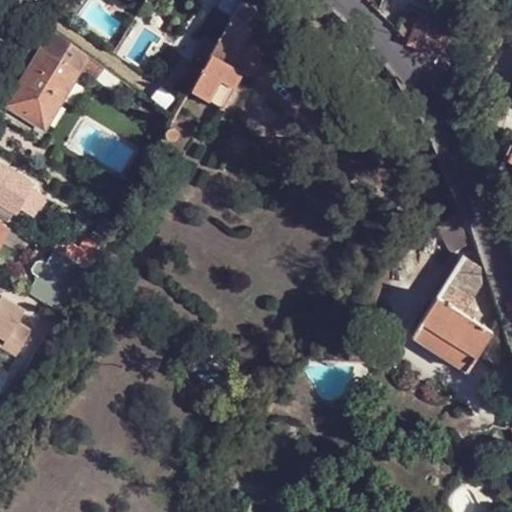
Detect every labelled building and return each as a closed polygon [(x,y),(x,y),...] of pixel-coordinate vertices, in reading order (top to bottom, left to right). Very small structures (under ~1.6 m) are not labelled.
[(86,15),(92,6),(83,0),(81,0),(75,10),(86,15)] [(251,0),(240,0),(240,1),(253,9),(257,3),(251,0)] [(494,0),(469,0),(466,12),(488,19),(494,0)] [(253,9),(240,1),(227,21),(206,59),(209,60),(225,69),(231,66),(250,31),(244,27),(255,10),(253,9)] [(261,13),(255,10),(244,27),(250,31),(261,13)] [(466,12),(459,31),(461,32),(467,35),(484,31),(488,19),(466,12)] [(454,33),(417,18),(409,42),(445,57),(454,33)] [(51,29),(8,102),(21,110),(23,108),(41,118),(56,94),(59,96),(77,68),(85,53),(51,29)] [(461,32),(457,40),(464,43),(467,35),(461,32)] [(223,108),(240,80),(241,76),(240,71),(231,66),(225,69),(209,60),(192,90),(223,108)] [(41,118),(44,129),(63,99),(80,70),(77,68),(59,96),(56,94),(41,118)] [(511,74),(495,122),(511,127),(511,74)] [(179,91),(186,95),(191,87),(184,83),(179,91)] [(44,129),(41,118),(23,108),(21,110),(8,102),(5,105),(18,114),(44,129)] [(179,108),(176,112),(199,127),(202,122),(179,108)] [(173,117),(164,133),(164,138),(168,141),(173,141),(176,138),(178,139),(185,125),(173,117)] [(511,147),(511,138),(502,156),(507,159),(511,147)] [(178,166),(181,160),(156,146),(153,152),(178,166)] [(0,161),(0,203),(15,212),(19,206),(30,187),(33,182),(0,161)] [(38,192),(30,187),(19,206),(27,210),(38,192)] [(451,254),(476,240),(469,222),(462,209),(435,228),(451,254)] [(57,307),(85,266),(54,246),(27,287),(57,307)] [(464,309),(477,290),(496,301),(485,270),(462,256),(437,296),(462,313),(464,309)] [(0,347),(10,353),(28,325),(15,319),(22,307),(0,292),(0,347)] [(467,371),(491,332),(468,317),(462,313),(437,296),(412,335),(467,371)]
